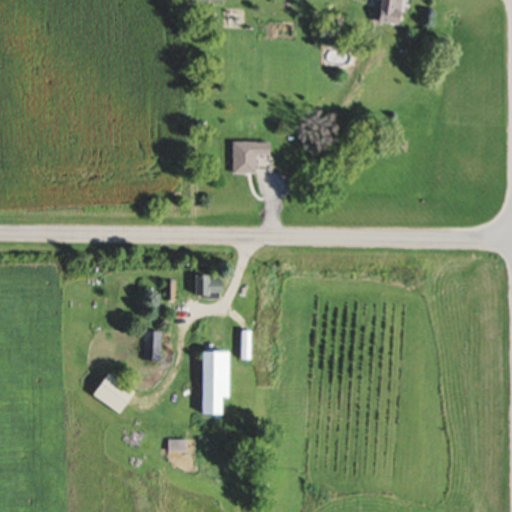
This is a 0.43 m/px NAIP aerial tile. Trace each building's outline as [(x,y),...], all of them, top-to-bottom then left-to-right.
[(374,23),(405,27),(408,0),(382,0),(382,1),(376,1),(374,23)] [(276,144),(236,144),(236,176),(260,176),(260,157),(276,157),(276,144)] [(229,275),(201,275),(201,300),(229,300),(229,275)] [(164,334),(145,333),(144,361),(163,362),(164,334)] [(235,354),(208,354),(208,415),(230,415),(230,399),(235,399),(235,354)] [(124,415),(140,392),(113,374),(98,396),(124,415)] [(186,439),(170,443),(173,454),(189,450),(186,439)]
